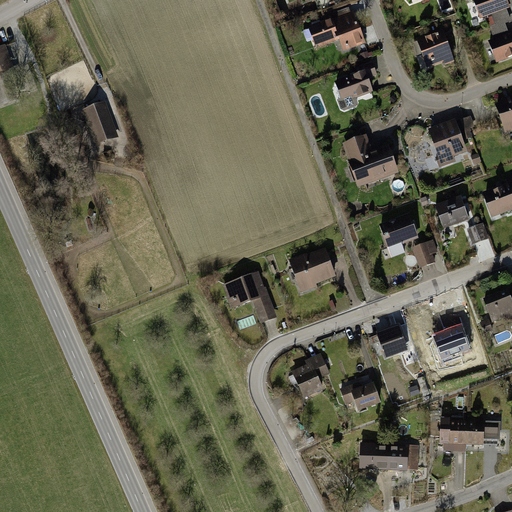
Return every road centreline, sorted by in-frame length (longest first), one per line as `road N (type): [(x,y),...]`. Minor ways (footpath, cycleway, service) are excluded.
road 1 (residential): [(319,511),(259,391),(258,368),(278,344),(511,258)]
road 2 (tertiary): [(142,511),(0,186)]
road 3 (residential): [(371,0),(404,86),(423,101),(448,101),(511,78)]
